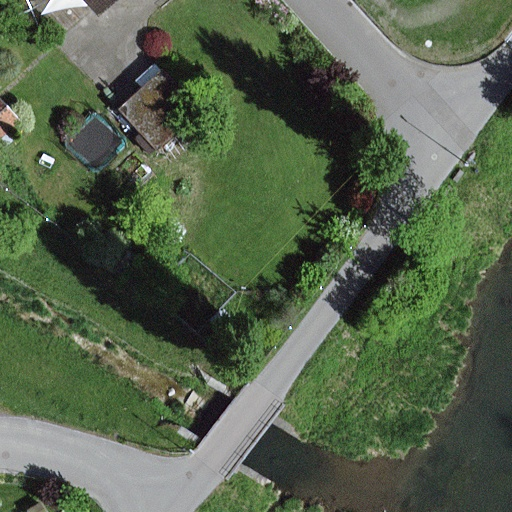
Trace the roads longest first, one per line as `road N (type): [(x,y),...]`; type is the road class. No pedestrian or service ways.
road 1 (residential): [(195,488),(446,142)]
road 2 (residential): [(0,450),(47,449),(195,488)]
road 3 (residential): [(446,142),(316,0)]
